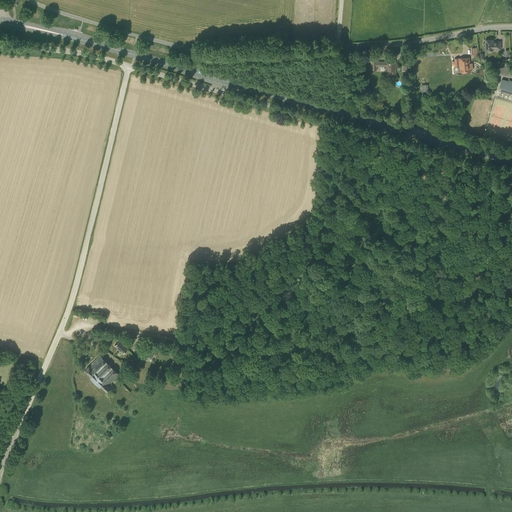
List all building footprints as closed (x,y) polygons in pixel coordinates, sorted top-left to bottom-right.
[(493,42),(493,40),(485,40),(485,50),(493,50),(493,49),(500,49),(500,42),(493,42)] [(452,66),(459,65),(460,72),(471,71),(471,69),(473,69),(473,63),(470,63),(470,58),(458,59),(458,58),(454,59),(454,61),(452,61),(452,66)] [(390,75),(396,75),(396,61),(387,61),(377,61),(371,61),(371,70),(377,71),(377,66),(387,67),(387,71),(391,71),(390,75)] [(511,82),(502,79),(499,90),(511,93),(511,80),(511,81),(511,82)] [(123,353),(128,348),(119,340),(114,345),(123,353)] [(150,360),(153,350),(140,347),(138,357),(150,360)] [(100,355),(89,366),(85,370),(108,392),(112,387),(110,386),(112,384),(111,383),(119,374),(100,355)]
